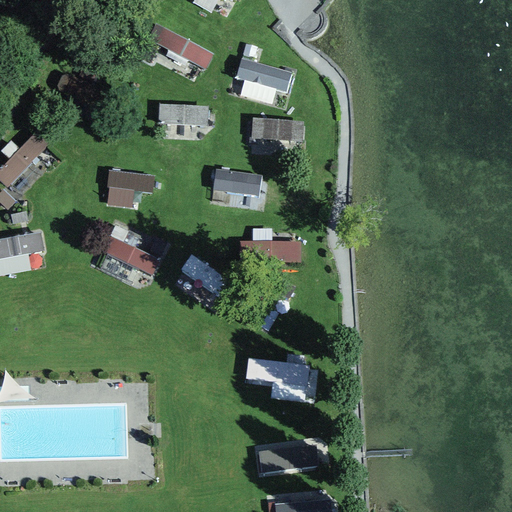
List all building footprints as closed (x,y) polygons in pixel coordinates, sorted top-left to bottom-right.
[(211,70),(219,53),(159,25),(151,42),(211,70)] [(249,81),(246,97),(277,104),(280,90),(293,93),(298,72),(245,60),(240,79),(249,81)] [(163,105),(163,124),(213,125),(213,106),(163,105)] [(308,149),(308,120),(256,120),(256,149),(308,149)] [(40,134),(0,171),(0,172),(24,197),(47,175),(35,162),(51,147),(40,134)] [(215,196),(262,204),(267,176),(220,168),(215,196)] [(112,172),(112,189),(156,190),(157,173),(112,172)] [(14,185),(1,197),(13,209),(26,197),(14,185)] [(133,206),(137,194),(117,186),(112,198),(133,206)] [(152,287),(168,250),(117,228),(101,265),(152,287)] [(0,261),(50,249),(45,229),(0,240),(0,261)] [(305,262),(305,239),(243,240),(244,263),(305,262)] [(213,306),(230,276),(194,255),(177,286),(213,306)] [(0,270),(33,269),(32,258),(0,259),(0,270)] [(275,398),(314,401),(317,362),(252,357),(250,381),(276,383),(275,398)] [(258,446),(263,476),(333,464),(328,434),(258,446)] [(336,511),(336,496),(275,500),(276,511),(336,511)]
